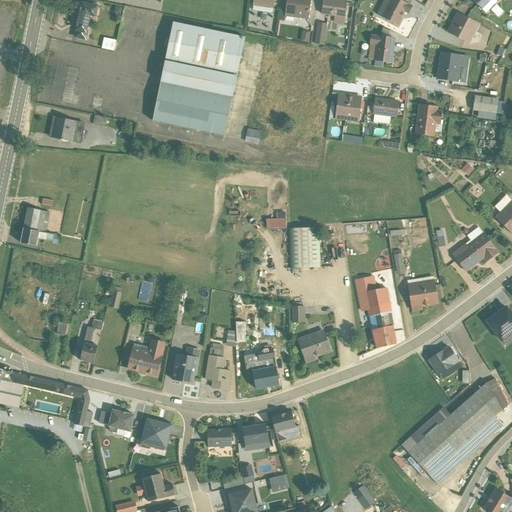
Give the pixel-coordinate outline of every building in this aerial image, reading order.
[(96,18),(98,8),(95,7),(96,2),(88,0),(82,0),(75,37),(86,40),(90,20),(89,20),(90,17),(96,18)] [(249,0),(253,1),(252,6),(273,9),(274,0),(249,0)] [(310,0),(286,0),(285,11),(279,10),(277,21),(283,22),(284,17),(308,20),(310,0)] [(339,0),(339,1),(333,0),(322,0),(320,15),(334,17),(333,23),(343,25),(347,1),(342,0),(339,0)] [(398,0),(384,0),(376,15),(397,26),(404,12),(408,14),(412,7),(398,0)] [(470,0),(484,14),(498,0),(470,0)] [(495,5),(489,10),(496,17),(502,11),(495,5)] [(115,7),(113,14),(120,15),(121,8),(115,7)] [(479,26),(457,14),(447,32),(469,44),(479,26)] [(323,46),(326,24),(317,23),(314,45),(323,46)] [(244,39),(173,24),(152,122),(224,137),(244,39)] [(371,36),(368,60),(374,61),(373,67),(382,68),(383,62),(391,63),(394,39),(393,39),(393,33),(382,29),(381,37),(377,37),(377,36),(371,36)] [(309,33),(301,32),(300,42),(308,43),(309,33)] [(103,39),(101,49),(113,52),(115,41),(103,39)] [(440,54),(437,79),(465,83),(468,58),(440,54)] [(346,96),(338,94),(334,120),(358,123),(361,99),(361,97),(346,96)] [(498,100),(474,97),(472,112),(483,114),(482,120),(494,121),(495,115),(496,115),(498,100)] [(375,99),(373,115),(373,116),(372,123),(388,125),(389,118),(396,118),(398,103),(375,99)] [(418,105),(415,135),(434,138),(434,132),(441,133),(442,121),(440,121),(441,112),(437,111),(437,108),(418,105)] [(106,119),(95,116),(93,126),(104,128),(106,119)] [(80,144),(85,125),(57,118),(52,138),(80,144)] [(259,143),(260,129),(247,128),(246,142),(259,143)] [(343,136),(342,142),(362,145),(363,139),(343,136)] [(462,169),(469,174),(474,167),(467,162),(462,169)] [(511,234),(511,201),(505,196),(494,207),(499,213),(494,218),(511,235),(511,234)] [(51,244),(58,246),(60,236),(54,235),(45,234),(49,213),(27,208),(20,243),(36,246),(38,239),(52,242),(51,244)] [(266,229),(285,229),(285,219),(265,220),(266,229)] [(486,262),(497,253),(478,227),(466,237),(469,241),(452,254),(465,272),(483,259),(486,262)] [(289,230),(290,270),(319,269),(318,229),(289,230)] [(438,248),(445,247),(442,231),(435,232),(438,248)] [(404,274),(400,250),(392,251),(396,275),(404,274)] [(368,310),(376,349),(395,345),(387,289),(375,290),(373,278),(355,281),(361,311),(368,310)] [(408,284),(412,311),(421,310),(421,306),(437,304),(433,280),(408,284)] [(142,281),(139,300),(149,302),(152,282),(142,281)] [(189,284),(188,291),(202,293),(202,286),(189,284)] [(112,290),(110,306),(119,308),(121,291),(112,290)] [(303,307),(303,303),(292,303),(292,307),(291,308),(291,323),(304,323),(304,307),(303,307)] [(486,322),(502,342),(511,334),(511,316),(505,308),(486,322)] [(93,364),(103,322),(93,320),(91,328),(93,329),(89,344),(84,343),(80,361),(93,364)] [(67,325),(59,323),(56,334),(65,336),(67,325)] [(297,339),(306,364),(314,360),(313,358),(330,352),(322,330),(297,339)] [(228,331),(225,346),(235,348),(234,332),(228,331)] [(134,345),(127,369),(156,376),(164,343),(151,340),(148,348),(134,345)] [(223,346),(213,344),(212,349),(210,348),(205,379),(212,380),(211,388),(228,391),(231,371),(224,371),(225,359),(222,358),(223,350),(223,346)] [(443,351),(428,361),(442,380),(461,368),(458,363),(450,351),(448,347),(443,351)] [(176,354),(171,380),(193,384),(199,350),(186,348),(184,356),(176,354)] [(252,371),(255,389),(278,385),(272,349),(257,352),(257,354),(243,357),(246,372),(252,371)] [(0,382),(0,381),(80,399),(74,425),(88,428),(92,413),(87,412),(89,400),(87,391),(0,370),(0,382)] [(442,408),(401,445),(436,485),(502,426),(495,417),(508,406),(495,379),(487,383),(450,415),(442,408)] [(109,428),(109,430),(110,432),(114,433),(116,432),(116,431),(117,430),(129,433),(133,416),(125,413),(112,411),(108,427),(109,428)] [(291,412),(271,417),(277,443),(284,441),(281,431),(291,429),(293,438),(298,437),(299,440),(302,439),(301,436),(302,436),(299,426),(295,427),(291,412)] [(147,419),(140,447),(148,450),(149,447),(163,451),(164,449),(166,449),(172,425),(147,419)] [(242,428),(246,452),(269,448),(265,424),(242,428)] [(92,430),(85,429),(82,441),(89,443),(92,430)] [(224,448),(231,448),(231,429),(221,429),(221,430),(207,430),(207,448),(219,447),(219,449),(224,449),(224,448)] [(160,474),(142,479),(147,502),(175,495),(172,485),(164,487),(160,474)] [(269,478),(272,492),(290,487),(286,474),(269,478)] [(241,477),(222,482),(224,489),(243,485),(241,477)] [(507,511),(511,504),(511,499),(495,489),(482,509),(486,511),(507,511)] [(257,511),(252,490),(225,496),(226,504),(230,503),(232,511),(257,511)]
